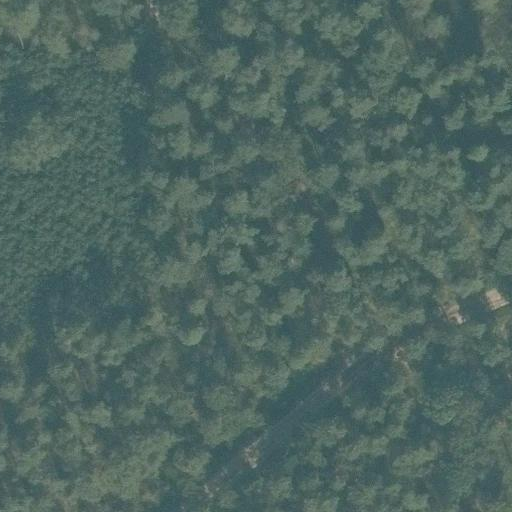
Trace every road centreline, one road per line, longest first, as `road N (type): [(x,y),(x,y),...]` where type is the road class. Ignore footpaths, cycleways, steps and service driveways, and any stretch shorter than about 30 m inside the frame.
road 1 (track): [(141,0),(389,333)]
road 2 (track): [(389,333),(175,511)]
road 3 (track): [(491,511),(389,333)]
road 4 (track): [(511,288),(389,333)]
